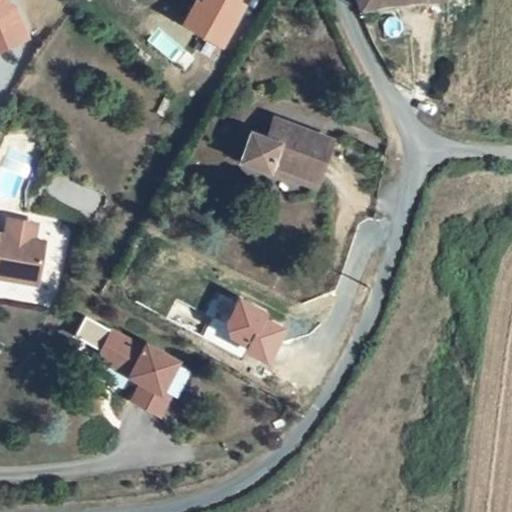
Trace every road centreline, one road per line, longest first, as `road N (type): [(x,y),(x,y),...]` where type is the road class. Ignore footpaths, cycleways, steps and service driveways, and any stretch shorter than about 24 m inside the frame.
road 1 (unclassified): [(162,511),(231,492),(287,454),(355,348),(427,149)]
road 2 (unclassified): [(340,0),(362,68),(427,149)]
